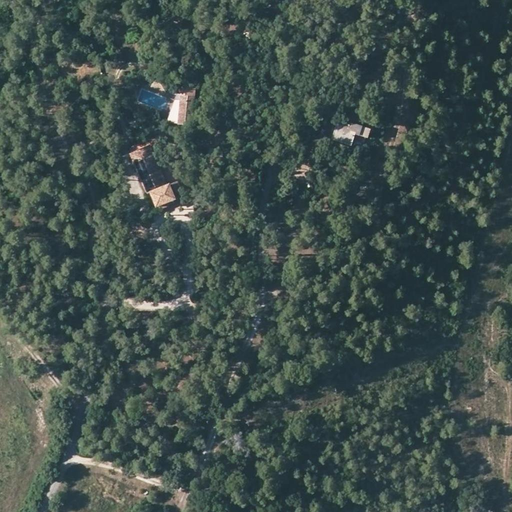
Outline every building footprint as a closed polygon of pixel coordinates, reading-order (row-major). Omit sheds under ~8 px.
[(276,0),(267,0),(270,2),(267,8),(276,13),(280,6),(275,3),(276,0)] [(174,94),(171,124),(185,125),(187,95),(174,94)] [(330,138),(351,146),(356,134),(368,138),(371,129),(352,122),(351,126),(336,120),(330,138)] [(152,195),(157,209),(180,201),(174,187),(167,189),(152,149),(133,156),(148,196),(152,195)] [(222,159),(222,151),(210,150),(209,159),(222,159)] [(178,185),(174,187),(180,201),(184,199),(178,185)] [(157,209),(152,195),(148,196),(155,213),(185,202),(184,199),(180,201),(157,209)]
